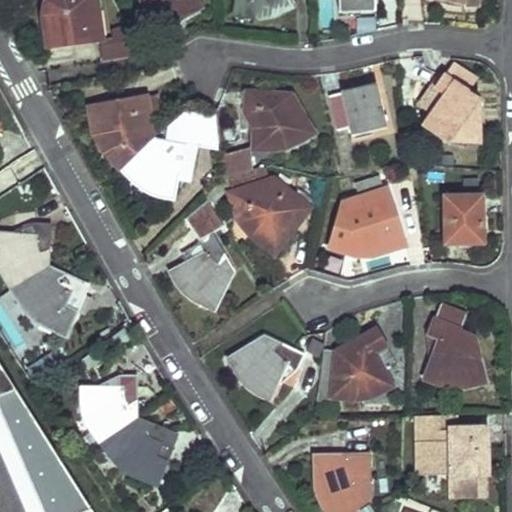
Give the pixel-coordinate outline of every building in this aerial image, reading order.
[(47,0),(45,5),(44,13),(45,31),(48,48),(100,42),(103,41),(100,12),(97,13),(95,0),(47,0)] [(185,12),(186,13),(186,14),(200,6),(196,0),(143,0),(142,17),(153,18),(162,19),(170,17),(179,15),(185,12)] [(277,14),(283,11),(289,9),(293,6),(289,0),(236,0),(234,16),(247,17),(249,15),(259,16),(267,16),(277,14)] [(339,0),(340,13),(375,11),(375,0),(339,0)] [(117,59),(142,55),(123,18),(110,24),(117,39),(113,53),(117,59)] [(117,39),(103,41),(100,42),(104,61),(117,59),(113,53),(117,39)] [(423,125),(429,129),(435,132),(444,137),(452,139),(457,140),(466,140),(466,143),(483,142),(481,98),(469,90),(477,78),(454,64),(446,74),(442,71),(432,85),(445,95),(423,125)] [(337,130),(343,129),(349,127),(352,136),(386,126),(375,83),(341,91),(341,93),(329,95),(337,130)] [(298,140),(305,136),(312,132),(292,96),(273,95),(273,93),(246,91),(245,106),(256,106),(254,146),(271,147),(282,145),(292,141),(298,139),(298,140)] [(158,94),(145,96),(151,122),(163,119),(158,94)] [(115,156),(114,157),(113,158),(122,167),(153,140),(149,121),(151,122),(145,96),(132,98),(133,110),(93,117),(100,136),(104,144),(109,150),(115,156)] [(153,140),(122,167),(134,179),(136,178),(145,187),(151,190),(175,197),(176,194),(187,197),(196,145),(217,149),(214,114),(184,111),(153,140)] [(251,153),(222,160),(224,177),(229,177),(256,170),(251,153)] [(258,234),(267,242),(276,250),(310,208),(308,207),(294,196),(289,191),(287,192),(274,181),(268,180),(264,168),(256,170),(229,177),(233,190),(231,191),(236,205),(238,205),(243,216),(249,225),(258,234)] [(345,249),(357,251),(368,251),(377,249),(388,246),(388,247),(404,243),(388,189),(384,190),(379,175),(355,183),(360,200),(344,205),(333,246),(345,249)] [(477,191),(477,176),(463,177),(463,191),(477,191)] [(294,196),(308,207),(309,196),(299,189),(294,196)] [(446,242),(481,242),(481,197),(446,197),(446,242)] [(200,302),(199,303),(198,305),(215,312),(233,273),(225,259),(227,258),(211,233),(226,226),(208,199),(185,218),(204,250),(170,271),(178,284),(185,292),(191,297),(200,302)] [(3,274),(13,290),(48,268),(48,251),(50,251),(52,223),(37,222),(36,235),(0,233),(0,263),(1,266),(5,274),(3,274)] [(48,268),(13,290),(20,300),(26,309),(34,318),(42,324),(48,329),(66,336),(90,284),(63,272),(62,273),(48,268)] [(451,384),(458,383),(477,380),(486,378),(476,337),(460,331),(467,313),(442,303),(429,335),(440,339),(426,377),(440,382),(441,381),(451,384)] [(369,394),(374,392),(379,390),(392,384),(383,368),(395,361),(376,329),(351,341),(352,344),(337,351),(326,349),(321,381),(334,382),(333,397),(347,398),(348,395),(360,396),(369,394)] [(232,370),(233,370),(233,369),(235,372),(245,382),(252,388),(261,395),(271,399),(287,363),(299,369),(306,355),(275,340),(275,342),(262,335),(224,359),(232,370)] [(316,357),(320,351),(323,345),(314,339),(307,351),(316,357)] [(0,511),(93,511),(0,364),(0,511)] [(91,430),(101,446),(140,420),(137,419),(136,403),(138,404),(137,376),(122,375),(122,388),(81,386),(82,400),(85,413),(89,423),(92,429),(91,430)] [(486,428),(478,428),(478,415),(451,415),(452,473),(487,472),(486,428)] [(140,420),(101,446),(107,456),(111,454),(117,462),(120,466),(127,471),(144,480),(159,486),(179,433),(152,423),(150,424),(140,420)] [(327,511),(350,511),(368,500),(368,473),(370,473),(370,454),(313,455),(313,470),(315,470),(315,480),(316,488),(320,498),(327,511)]
